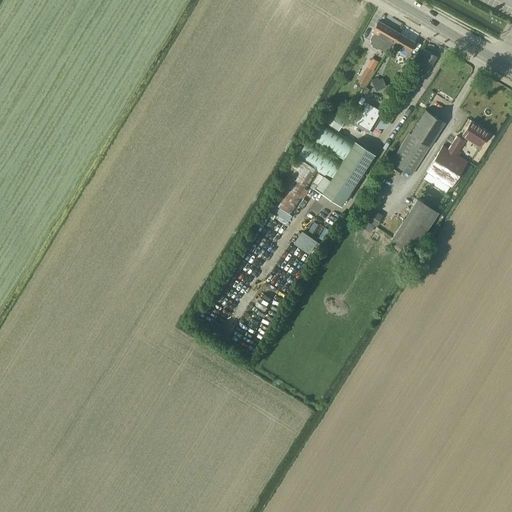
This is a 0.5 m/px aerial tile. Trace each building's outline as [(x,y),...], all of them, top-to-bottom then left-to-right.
[(378,21),(372,31),(376,33),(375,34),(372,35),(370,39),(370,45),(376,48),(379,48),(386,52),(390,46),(390,47),(391,46),(392,49),(396,52),(399,51),(401,48),(409,52),(415,42),(378,21)] [(415,63),(410,72),(403,83),(411,88),(414,89),(420,78),(422,79),(436,56),(427,51),(423,49),(414,63),(415,63)] [(366,66),(358,82),(365,86),(374,70),(373,70),(366,66)] [(377,77),(371,80),(376,91),(386,86),(382,78),(379,80),(377,77)] [(367,103),(355,122),(362,126),(369,130),(370,130),(381,111),(367,103)] [(328,109),(321,120),(338,130),(345,119),(328,109)] [(409,133),(391,162),(411,174),(429,146),(445,122),(426,110),(411,134),(409,133)] [(313,189),(314,188),(341,206),(375,154),(355,140),(354,142),(321,120),(296,158),(323,175),(322,175),(318,173),(313,181),(316,184),(313,182),(310,187),(313,189)] [(471,120),(462,135),(480,146),(489,132),(471,120)] [(451,187),(467,161),(456,154),(465,141),(456,136),(448,149),(443,145),(426,172),(451,187)] [(297,159),(271,202),(291,214),(317,172),(297,159)] [(417,199),(391,240),(411,253),(437,212),(417,199)] [(383,215),(363,202),(356,214),(376,226),(383,215)] [(317,242),(302,231),(293,242),(309,253),(317,242)]
